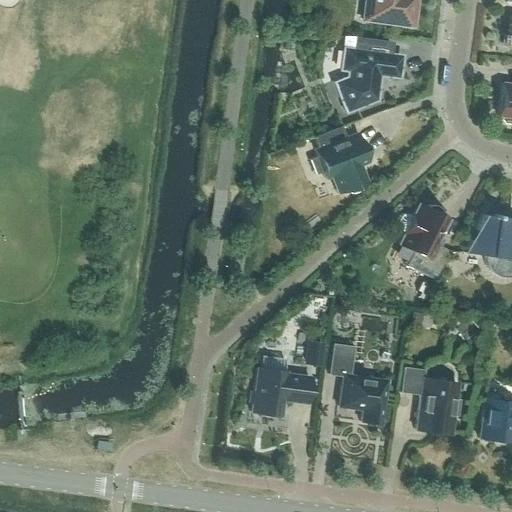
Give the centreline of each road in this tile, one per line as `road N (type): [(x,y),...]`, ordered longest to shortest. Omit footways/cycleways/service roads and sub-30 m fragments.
road 1 (secondary): [(293,511),(0,472)]
road 2 (residential): [(511,152),(461,128),(453,93),(458,0)]
